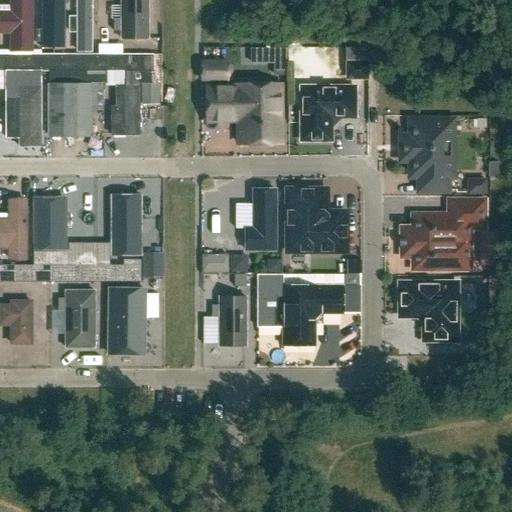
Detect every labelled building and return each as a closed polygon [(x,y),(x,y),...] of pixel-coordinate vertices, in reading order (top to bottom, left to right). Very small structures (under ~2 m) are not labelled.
[(32,50),(31,0),(9,0),(10,7),(0,6),(0,32),(10,32),(10,50),(32,50)] [(91,51),(90,0),(76,0),(77,16),(68,16),(68,33),(77,33),(77,51),(91,51)] [(121,39),(148,39),(148,0),(120,0),(121,19),(113,19),(113,31),(121,31),(121,39)] [(32,68),(33,68),(33,59),(33,55),(14,55),(14,59),(15,59),(15,68),(32,68)] [(68,68),(69,68),(69,59),(69,55),(50,55),(50,59),(51,59),(51,68),(68,68)] [(87,68),(87,72),(87,84),(103,84),(105,84),(105,72),(104,72),(104,68),(105,68),(105,59),(105,55),(97,55),(86,55),(86,59),(87,59),(87,68)] [(122,59),(123,59),(123,68),(140,68),(140,72),(141,72),(141,55),(122,55),(122,59)] [(141,55),(141,72),(153,72),(153,55),(141,55)] [(0,71),(15,72),(15,68),(15,59),(14,59),(0,58),(0,71)] [(33,59),(33,68),(32,68),(32,72),(41,72),(41,59),(33,59)] [(41,59),(41,72),(45,72),(51,72),(51,68),(51,59),(50,59),(41,59)] [(69,59),(69,68),(68,68),(68,72),(87,72),(87,68),(87,59),(86,59),(69,59)] [(105,59),(105,68),(104,68),(104,72),(105,72),(123,72),(123,68),(123,59),(122,59),(105,59)] [(202,79),(226,79),(226,63),(202,63),(202,79)] [(367,79),(367,63),(347,63),(347,79),(367,79)] [(153,72),(141,72),(140,72),(140,68),(123,68),(123,72),(125,72),(125,83),(142,83),(142,103),(158,103),(158,84),(153,84),(153,72)] [(93,84),(47,84),(47,137),(93,137),(93,84)] [(111,84),(112,134),(140,134),(140,84),(111,84)] [(238,144),(281,144),(280,85),(237,85),(237,87),(206,88),(207,116),(233,116),(238,121),(238,144)] [(5,138),(18,138),(18,147),(40,147),(40,86),(18,86),(18,99),(5,99),(5,138)] [(301,141),(331,141),(331,123),(337,118),(355,117),(354,87),(301,88),(301,141)] [(410,177),(419,177),(419,191),(447,191),(447,177),(452,177),(452,121),(410,121),(410,138),(400,138),(400,161),(410,161),(410,177)] [(485,193),(485,181),(469,181),(469,193),(485,193)] [(276,251),(276,190),(253,190),(253,228),(245,228),(245,251),(276,251)] [(346,252),(346,219),(324,219),(318,212),(318,190),(287,190),(287,252),(346,252)] [(140,256),(140,194),(109,194),(110,256),(140,256)] [(66,252),(66,196),(32,196),(32,252),(66,252)] [(7,197),(7,218),(0,218),(0,247),(7,248),(7,262),(28,262),(28,197),(7,197)] [(448,201),(448,215),(412,215),(412,228),(401,228),(401,238),(399,238),(399,247),(401,247),(401,258),(412,258),(412,262),(414,266),(417,269),(421,270),(429,270),(460,271),(460,265),(460,256),(460,252),(462,248),(465,245),(468,242),(470,238),(470,234),(470,230),(485,230),(485,201),(448,201)] [(480,233),(480,266),(498,266),(497,233),(480,233)] [(0,278),(14,278),(15,278),(15,270),(15,266),(0,265),(0,278)] [(122,278),(123,278),(123,269),(123,265),(104,265),(104,269),(105,269),(105,278),(122,278)] [(123,269),(123,278),(122,278),(122,282),(141,282),(141,280),(141,265),(140,265),(140,269),(123,269)] [(50,278),(51,278),(51,270),(51,266),(32,266),(32,270),(33,270),(33,278),(50,278)] [(86,278),(87,278),(87,269),(87,270),(87,266),(68,266),(68,270),(69,270),(69,278),(86,278)] [(87,270),(87,269),(87,278),(86,278),(86,282),(96,282),(96,269),(87,270)] [(96,269),(96,282),(105,282),(105,278),(105,269),(104,269),(96,270),(96,269)] [(15,270),(15,278),(14,278),(14,282),(33,282),(33,278),(33,270),(32,270),(15,270)] [(51,270),(51,278),(50,278),(50,282),(69,282),(69,278),(69,270),(68,270),(51,270)] [(282,315),(282,341),(283,341),(283,340),(287,342),(290,344),(294,344),(298,345),(302,344),(306,344),(310,342),(313,340),(314,340),(314,341),(315,320),(320,314),(342,314),(342,286),(342,275),(257,275),(257,315),(282,315)] [(401,285),(401,315),(418,315),(425,322),(425,339),(455,339),(455,285),(401,285)] [(144,287),(107,287),(107,355),(144,355),(144,287)] [(58,299),(58,311),(65,311),(65,348),(94,348),(94,291),(65,291),(65,299),(58,299)] [(219,298),(219,305),(211,305),(211,317),(219,317),(219,346),(246,346),(246,298),(219,298)] [(9,337),(9,345),(32,345),(32,300),(9,301),(9,304),(0,303),(0,326),(7,326),(7,337),(9,337)]
